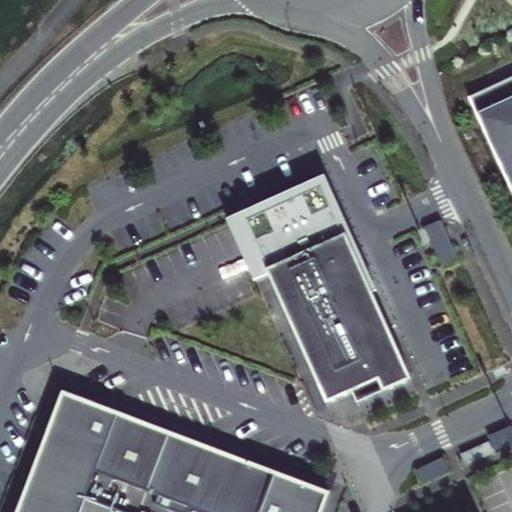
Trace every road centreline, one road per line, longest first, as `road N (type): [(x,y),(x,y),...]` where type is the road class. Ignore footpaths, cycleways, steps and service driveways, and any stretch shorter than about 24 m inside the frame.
road 1 (secondary): [(1,174),(101,68),(156,29),(228,5),(292,9)]
road 2 (secondary): [(141,0),(0,131)]
road 3 (residential): [(321,14),(390,65),(448,151)]
road 4 (residential): [(448,151),(424,73),(416,0)]
road 5 (residential): [(511,284),(448,151)]
